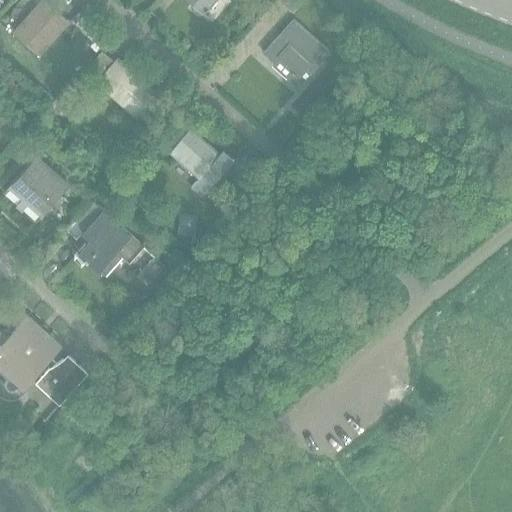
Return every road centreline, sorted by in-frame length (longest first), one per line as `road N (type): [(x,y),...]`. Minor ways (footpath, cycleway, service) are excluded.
road 1 (unclassified): [(278,425),(511,229)]
road 2 (residential): [(297,175),(99,0)]
road 3 (residential): [(125,365),(0,252)]
road 4 (track): [(125,365),(71,435),(58,476),(63,511)]
